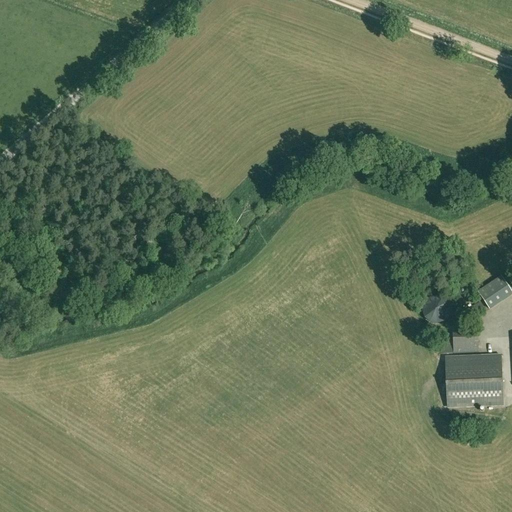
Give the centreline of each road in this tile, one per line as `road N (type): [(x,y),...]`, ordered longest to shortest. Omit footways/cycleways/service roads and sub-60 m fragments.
road 1 (unclassified): [(0,165),(191,0)]
road 2 (track): [(511,66),(337,0)]
